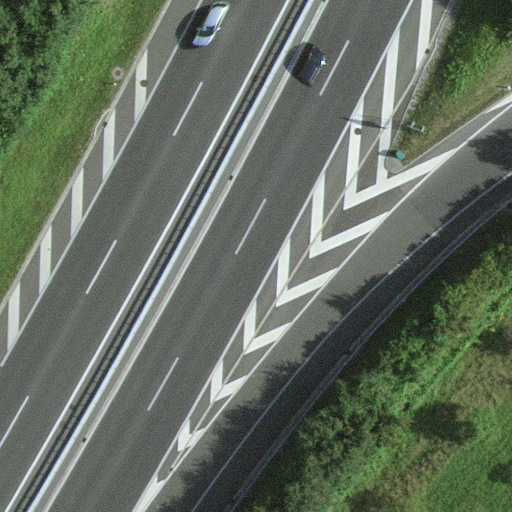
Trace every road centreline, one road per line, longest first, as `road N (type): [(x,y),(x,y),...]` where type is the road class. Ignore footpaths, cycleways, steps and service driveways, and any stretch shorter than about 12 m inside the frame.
road 1 (motorway): [(101,511),(157,423),(378,0)]
road 2 (motorway): [(254,0),(0,455)]
road 3 (motorway): [(170,511),(344,292),(417,214),(511,138)]
